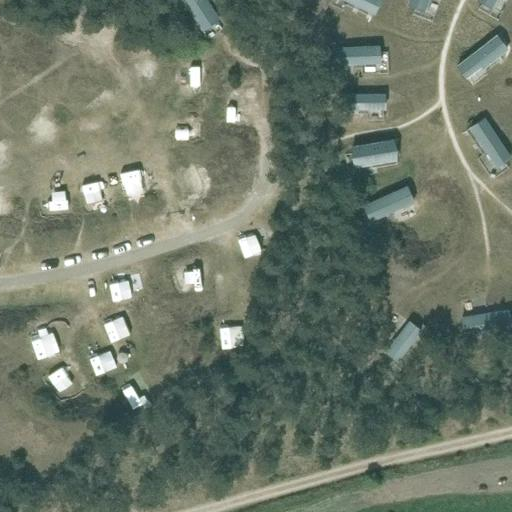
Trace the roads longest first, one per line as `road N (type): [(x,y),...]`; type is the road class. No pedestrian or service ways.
road 1 (track): [(202,511),(511,433)]
road 2 (track): [(463,0),(440,70),(443,104),(471,175),(511,213)]
road 3 (track): [(183,241),(139,110),(104,62),(82,54)]
road 4 (track): [(0,180),(19,183),(122,150),(178,103)]
road 5 (track): [(266,181),(291,175),(335,142),(397,129),(443,104)]
road 6 (track): [(266,156),(262,70),(219,42)]
